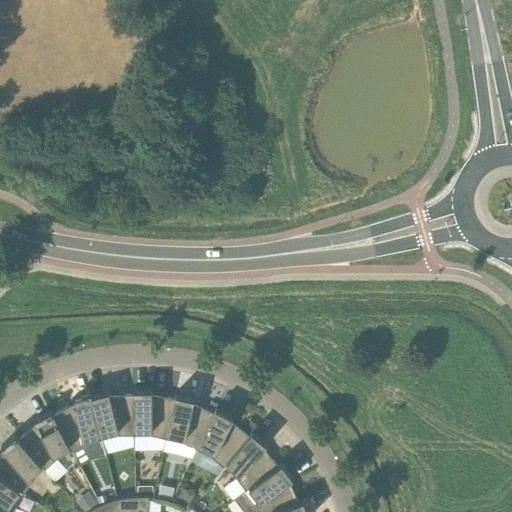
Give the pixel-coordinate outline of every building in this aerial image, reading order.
[(78,0),(5,0),(17,75),(88,64),(78,0)] [(152,428),(152,434),(167,437),(168,432),(167,432),(174,399),(152,393),(152,388),(132,388),(133,394),(134,429),(135,429),(152,428)] [(118,429),(119,434),(135,434),(135,429),(134,429),(133,394),(110,395),(109,389),(89,394),(100,433),(102,433),(118,429)] [(174,399),(167,432),(168,432),(184,436),(183,441),(197,448),(199,444),(214,413),(213,412),(193,402),(194,397),(175,393),(174,399)] [(102,433),(100,433),(89,394),(72,399),(74,404),(54,415),(69,445),(82,439),(90,454),(106,450),(102,433)] [(212,456),(224,466),(227,462),(248,435),(231,420),(233,416),(216,407),(213,412),(214,413),(199,444),(214,452),(212,456)] [(57,458),(55,453),(69,445),(54,415),(51,409),(34,418),(36,423),(19,438),(42,465),(45,468),(57,458)] [(246,489),(277,465),(263,447),(267,443),(252,430),(248,435),(227,462),(240,473),(237,477),(246,489)] [(24,492),(33,479),(29,475),(42,465),(19,438),(15,433),(1,446),(4,450),(0,456),(0,475),(20,490),(24,492)] [(282,462),(277,465),(246,489),(236,497),(246,511),(273,511),(298,501),(289,480),(293,477),(282,462)] [(11,511),(14,506),(10,503),(20,490),(0,475),(0,511),(11,511)] [(160,486),(158,495),(169,498),(171,488),(160,486)] [(99,501),(107,497),(102,487),(93,491),(99,501)] [(182,488),(176,499),(187,505),(193,493),(182,488)] [(76,501),(84,511),(97,501),(90,491),(76,501)] [(148,511),(150,495),(142,495),(137,495),(131,496),(125,496),(121,497),(117,498),(120,511),(148,511)] [(120,511),(117,498),(113,499),(105,502),(98,506),(88,511),(120,511)] [(273,511),(308,511),(303,499),(298,501),(273,511)]
